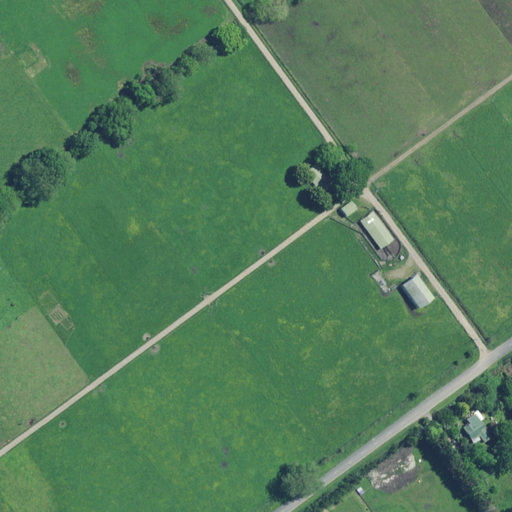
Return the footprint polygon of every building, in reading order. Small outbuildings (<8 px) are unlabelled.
[(314,162),(302,171),(321,193),(332,184),(314,162)] [(355,209),(349,201),(339,210),(345,217),(355,209)] [(392,240),(372,212),(359,221),(379,249),(392,240)] [(431,298),(414,275),(400,285),(417,309),(431,298)] [(475,412),(473,414),(465,420),(467,423),(461,428),(473,445),(480,440),(483,443),(490,438),(479,422),(481,421),(477,415),(475,412)]
